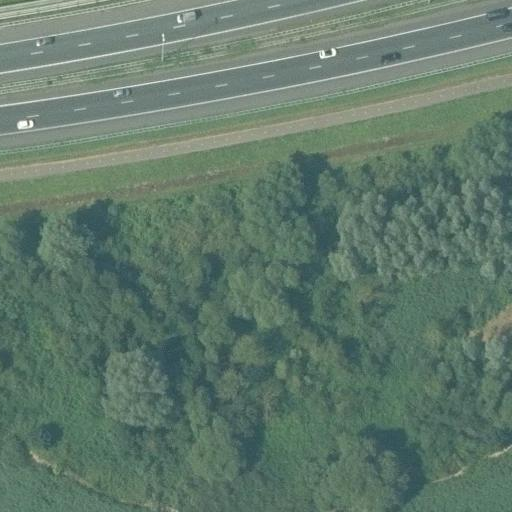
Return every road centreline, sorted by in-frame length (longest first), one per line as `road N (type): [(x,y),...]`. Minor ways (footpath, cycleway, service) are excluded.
road 1 (motorway): [(0,123),(208,91),(511,23)]
road 2 (motorway): [(307,0),(0,59)]
